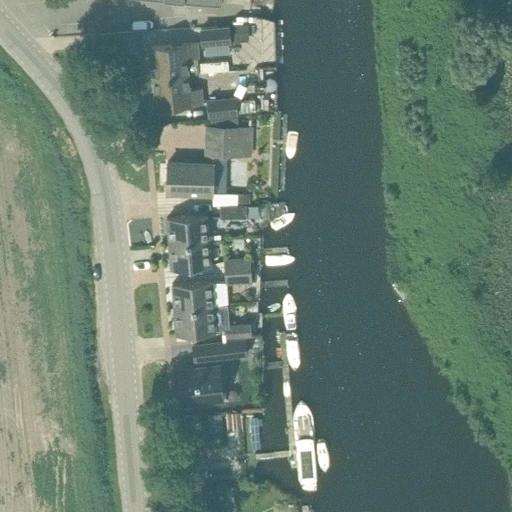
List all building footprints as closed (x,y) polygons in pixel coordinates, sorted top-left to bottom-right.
[(245,25),(231,26),(232,42),(246,41),(245,25)] [(229,26),(201,29),(202,44),(230,42),(229,26)] [(154,76),(188,74),(187,59),(197,58),(195,42),(151,46),(154,76)] [(198,73),(188,74),(189,89),(199,89),(198,73)] [(189,89),(188,74),(154,76),(157,106),(201,102),(199,89),(189,89)] [(208,117),(237,114),(235,99),(207,101),(208,117)] [(209,125),(208,154),(238,155),(239,126),(209,125)] [(213,163),(188,162),(168,161),(167,191),(212,193),(213,163)] [(248,193),(237,193),(237,202),(248,202),(248,193)] [(247,206),(222,206),(222,217),(247,216),(247,206)] [(169,244),(209,240),(207,214),(167,218),(169,244)] [(209,240),(169,244),(171,267),(211,264),(209,240)] [(225,271),(250,270),(249,258),(224,260),(225,271)] [(252,282),(250,270),(225,271),(226,284),(252,282)] [(174,308),(214,305),(212,280),(172,283),(174,308)] [(216,330),(214,305),(174,308),(176,333),(216,330)] [(224,325),(226,337),(250,333),(249,322),(224,325)] [(245,340),(193,346),(195,360),(247,354),(245,340)] [(219,366),(179,370),(183,403),(223,398),(219,366)] [(243,412),(215,415),(216,428),(245,424),(243,412)] [(187,436),(191,465),(230,459),(226,430),(187,436)]
